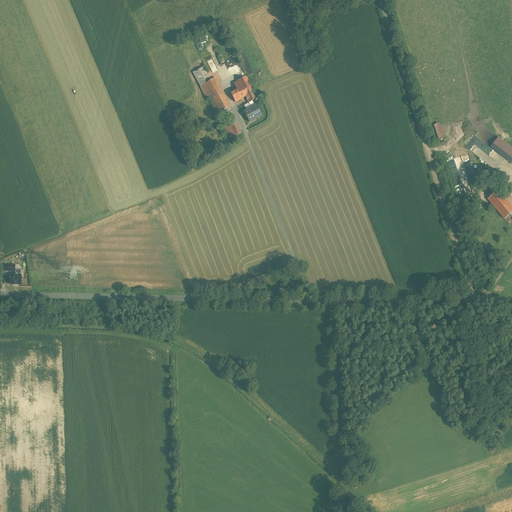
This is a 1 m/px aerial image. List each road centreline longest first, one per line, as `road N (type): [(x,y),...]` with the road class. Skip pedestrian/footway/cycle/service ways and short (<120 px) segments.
road 1 (unclassified): [(331,303),(0,293)]
road 2 (unclassified): [(381,0),(473,300)]
road 3 (unclassified): [(331,303),(345,511)]
road 4 (unclassified): [(473,300),(331,303)]
